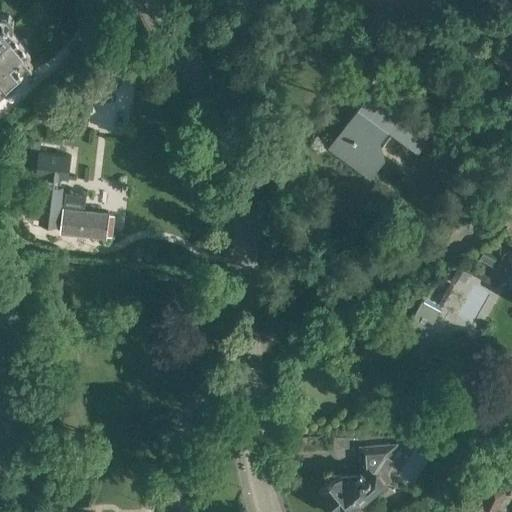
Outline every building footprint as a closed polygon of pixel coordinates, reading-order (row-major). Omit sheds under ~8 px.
[(0,42),(1,43),(15,31),(14,29),(14,19),(9,14),(0,13),(0,12),(0,42)] [(0,92),(7,87),(7,88),(26,71),(26,70),(32,64),(25,56),(32,50),(15,31),(1,43),(0,42),(0,92)] [(384,157),(381,145),(394,128),(419,146),(434,126),(376,84),(329,146),(370,176),(384,157)] [(35,154),(33,166),(37,167),(36,174),(35,173),(35,175),(43,176),(38,222),(59,225),(59,222),(62,222),(61,230),(105,235),(107,213),(82,210),(83,206),(85,206),(86,194),(63,191),(63,186),(57,186),(58,178),(68,179),(71,155),(38,151),(38,153),(39,153),(38,155),(35,154)] [(437,322),(430,312),(422,317),(429,327),(437,322)] [(0,433),(19,429),(4,368),(0,368),(0,433)] [(335,475),(319,487),(338,511),(345,511),(361,499),(363,501),(392,478),(388,470),(395,459),(390,457),(398,443),(361,445),(362,474),(335,475)] [(488,488),(484,486),(483,485),(480,486),(476,489),(476,491),(466,486),(453,511),(500,511),(503,508),(501,508),(510,490),(511,491),(511,476),(497,469),(491,471),(489,476),(491,482),(488,488)]
